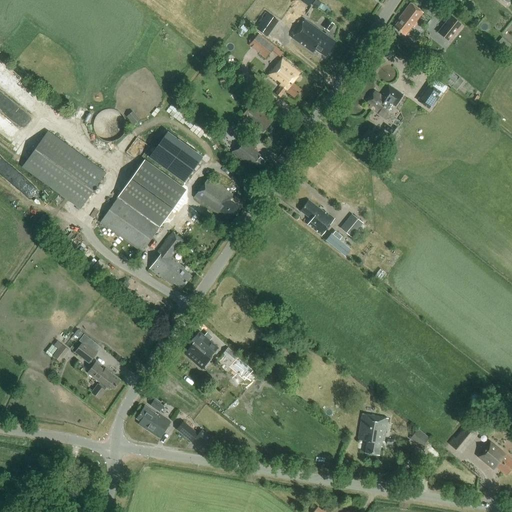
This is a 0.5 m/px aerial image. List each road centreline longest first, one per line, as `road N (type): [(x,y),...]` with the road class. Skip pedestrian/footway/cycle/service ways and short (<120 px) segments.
road 1 (tertiary): [(116,447),(127,403),(395,0)]
road 2 (residential): [(511,510),(116,447)]
